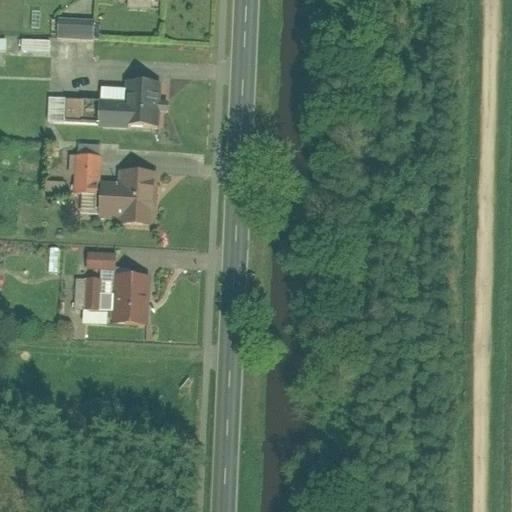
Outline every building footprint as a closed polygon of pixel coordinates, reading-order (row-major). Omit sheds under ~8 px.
[(93,26),(61,24),(60,41),(92,43),(93,26)] [(131,89),(131,108),(102,107),(101,130),(160,131),(162,90),(131,89)] [(80,196),(107,198),(108,188),(103,188),(105,162),(82,160),(80,196)] [(158,228),(162,178),(127,176),(126,189),(108,188),(107,198),(106,217),(126,218),(126,226),(158,228)] [(114,276),(114,259),(88,259),(88,276),(114,276)] [(149,326),(150,280),(119,279),(118,326),(149,326)]
